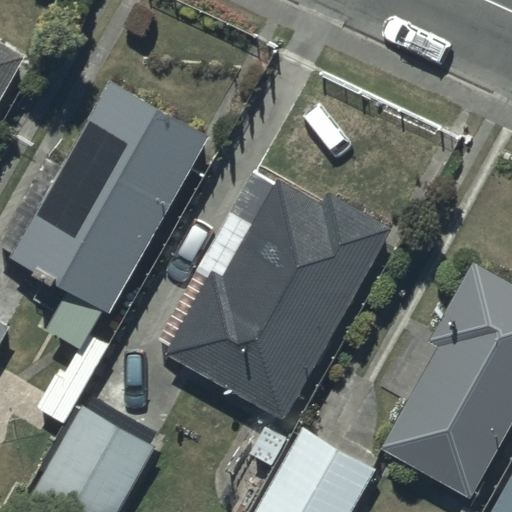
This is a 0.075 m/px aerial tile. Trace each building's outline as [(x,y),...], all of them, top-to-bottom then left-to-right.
[(25,47),(0,32),(0,121),(1,122),(23,82),(10,74),(25,47)] [(209,127),(111,71),(61,160),(49,153),(1,237),(16,245),(13,250),(109,305),(209,127)] [(322,195),(275,171),(224,269),(211,262),(206,272),(193,265),(153,343),(288,413),(390,217),(328,185),(322,195)] [(511,416),(511,275),(473,255),(431,332),(440,336),(383,440),(473,489),(511,416)] [(115,511),(155,441),(80,400),(19,511),(20,511),(115,511)] [(346,511),(374,462),(301,421),(250,511),(249,511),(346,511)] [(511,511),(511,469),(487,511),(511,511)]
